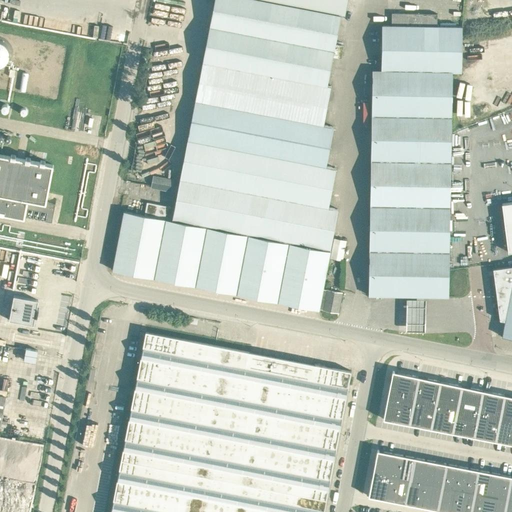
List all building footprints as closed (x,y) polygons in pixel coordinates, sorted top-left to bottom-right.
[(324,124),(331,86),(327,85),(333,56),(341,57),(343,45),(335,43),(341,15),(264,0),(214,0),(195,100),(324,124)] [(345,15),(347,0),(264,0),(341,15),(345,15)] [(448,296),(452,72),(461,72),(462,26),(437,26),(437,14),(392,13),(392,25),(382,25),(381,70),(372,69),(368,295),(371,295),(371,298),(376,298),(376,295),(448,296)] [(328,154),(333,126),(324,124),(195,100),(188,139),(331,167),(333,155),(328,154)] [(336,167),(331,167),(188,139),(180,179),(334,208),(336,196),(330,195),(336,167)] [(46,202),(54,164),(0,153),(0,211),(52,222),(55,203),(54,203),(54,204),(46,202)] [(154,176),(151,188),(171,192),(174,180),(154,176)] [(331,247),(338,208),(334,208),(180,179),(175,207),(147,202),(144,215),(331,247)] [(511,250),(511,201),(502,203),(504,223),(508,251),(511,250)] [(323,288),(331,247),(144,215),(124,211),(113,269),(319,308),(323,288)] [(343,260),(346,240),(334,238),(330,257),(343,260)] [(511,337),(511,265),(493,268),(500,320),(505,321),(502,336),(511,337)] [(338,312),(342,292),(323,288),(319,308),(338,312)] [(13,295),(9,320),(33,324),(35,317),(37,317),(38,308),(36,308),(38,300),(13,295)] [(425,299),(406,299),(405,330),(425,330),(425,299)] [(323,511),(348,383),(351,371),(315,364),(249,351),(146,331),(110,511),(323,511)] [(511,395),(392,371),(383,419),(511,443),(511,395)] [(511,511),(511,475),(377,449),(368,496),(454,511),(511,511)]
